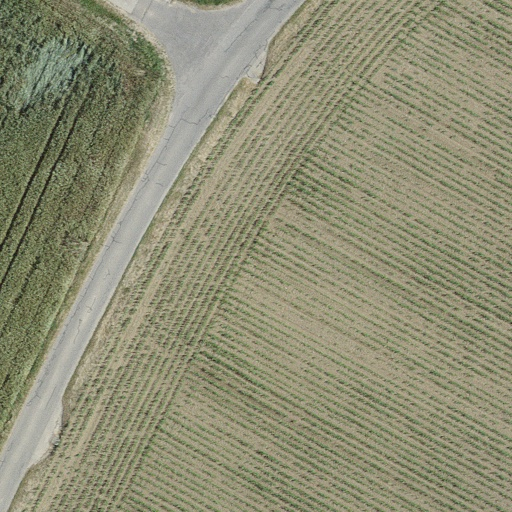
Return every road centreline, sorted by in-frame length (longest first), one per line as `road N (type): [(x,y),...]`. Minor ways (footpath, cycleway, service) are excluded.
road 1 (unclassified): [(0,507),(215,67),(289,0)]
road 2 (track): [(115,0),(215,67)]
